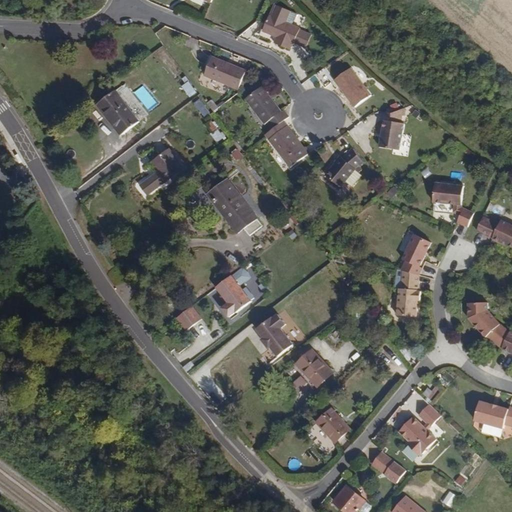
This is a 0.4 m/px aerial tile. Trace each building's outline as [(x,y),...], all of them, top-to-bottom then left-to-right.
[(270,46),(288,51),(291,44),(302,49),(309,36),(296,29),(280,25),(287,10),(271,5),(259,32),(273,38),(270,46)] [(246,70),(211,55),(202,75),(238,90),(246,70)] [(349,67),(333,80),(354,108),(372,96),(349,67)] [(283,108),(265,84),(245,98),(269,130),(288,116),(283,108)] [(100,105),(123,136),(143,121),(119,90),(100,105)] [(382,112),(379,147),(401,151),(405,123),(402,120),(404,108),(394,113),(382,112)] [(284,121),(264,136),(290,169),(310,154),(284,121)] [(169,147),(150,161),(158,171),(139,184),(148,196),(185,170),(169,147)] [(337,154),(323,173),(338,187),(355,168),(362,162),(351,147),(337,154)] [(262,217),(232,177),(210,195),(240,235),(262,217)] [(464,185),(434,181),(432,202),(462,205),(464,185)] [(463,207),(456,222),(458,223),(468,228),(475,213),(463,207)] [(483,216),(477,230),(492,237),(491,239),(511,248),(511,223),(502,219),(500,224),(483,216)] [(402,271),(421,277),(424,266),(421,265),(432,241),(413,233),(402,258),(405,259),(402,271)] [(242,268),(217,287),(228,301),(220,307),(229,319),(254,300),(242,285),(251,278),(242,268)] [(396,316),(417,317),(418,303),(420,303),(422,292),(418,291),(421,277),(402,271),(401,285),(398,284),(396,316)] [(487,303),(465,303),(466,318),(484,338),(499,348),(509,329),(498,323),(487,311),(487,303)] [(192,306),(176,318),(186,331),(202,320),(192,306)] [(269,348),(277,359),(293,345),(281,329),(285,325),(277,313),(271,318),(269,316),(254,329),(261,337),(258,339),(268,349),(269,348)] [(511,330),(509,329),(499,348),(511,353),(511,330)] [(313,346),(297,362),(317,387),(333,370),(313,346)] [(511,428),(511,407),(509,406),(509,408),(479,400),(473,421),(504,430),(505,426),(511,428)] [(429,404),(420,415),(432,426),(441,415),(429,404)] [(335,408),(318,424),(340,448),(357,431),(335,408)] [(437,440),(413,417),(399,431),(410,442),(408,444),(421,457),(437,440)] [(407,471),(381,452),(371,466),(397,485),(407,471)] [(350,484),(337,502),(349,511),(364,511),(372,502),(350,484)] [(425,511),(406,496),(392,511),(425,511)]
